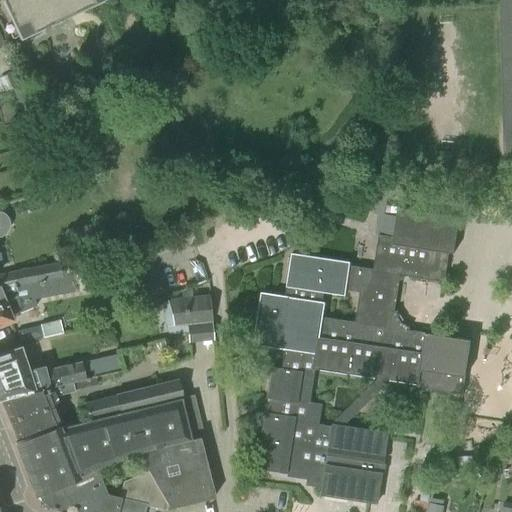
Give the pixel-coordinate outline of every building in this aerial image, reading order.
[(1,0),(20,38),(44,27),(43,26),(63,16),(63,17),(100,0),(1,0)] [(511,0),(500,0),(501,5),(505,157),(511,156),(511,0)] [(268,399),(269,399),(267,413),(266,413),(258,468),(309,476),(308,485),(323,487),(322,495),(378,504),(388,434),(333,425),(332,428),(319,426),(322,405),(310,404),(315,368),(418,384),(421,369),(465,376),(471,341),(456,338),(457,334),(441,331),(440,336),(391,329),(400,275),(444,282),(448,252),(454,253),(459,218),(399,208),(387,206),(389,195),(396,196),(397,188),(378,185),(373,214),(378,215),(375,235),(380,236),(374,270),(365,269),(350,266),(350,262),(292,254),(286,296),(262,293),(254,345),(284,349),(286,349),(283,369),(273,367),(268,399)] [(0,237),(4,235),(6,232),(9,227),(9,222),(8,219),(5,215),(1,212),(0,211),(0,237)] [(0,302),(4,301),(6,305),(35,300),(88,289),(109,285),(107,275),(95,277),(94,270),(62,277),(59,262),(12,272),(0,274),(0,302)] [(213,340),(209,295),(168,302),(161,304),(168,334),(187,332),(188,343),(213,340)] [(4,301),(0,302),(0,324),(12,320),(11,317),(13,316),(18,331),(48,319),(42,304),(36,307),(35,300),(6,305),(4,301)] [(65,320),(45,322),(47,334),(66,332),(65,320)] [(0,398),(85,380),(97,377),(94,365),(90,366),(88,360),(81,362),(81,361),(46,369),(44,365),(27,370),(18,346),(0,353),(0,398)] [(85,380),(0,398),(14,438),(52,424),(51,422),(58,420),(49,398),(98,384),(97,377),(85,380)] [(176,379),(115,394),(119,413),(181,397),(176,379)] [(115,394),(84,402),(88,420),(119,413),(115,394)] [(194,395),(181,398),(190,437),(203,433),(194,395)] [(55,428),(14,444),(33,495),(96,470),(96,471),(137,454),(148,472),(167,505),(166,510),(214,498),(199,437),(191,439),(190,437),(181,398),(88,420),(55,428)] [(96,470),(33,495),(34,497),(39,495),(41,500),(54,511),(59,511),(143,511),(145,505),(165,510),(166,510),(167,505),(148,472),(124,483),(120,498),(106,494),(96,471),(96,470)] [(429,503),(426,511),(443,511),(445,507),(429,503)]
